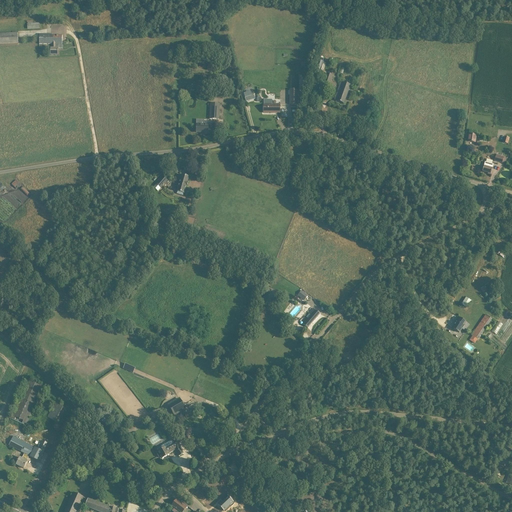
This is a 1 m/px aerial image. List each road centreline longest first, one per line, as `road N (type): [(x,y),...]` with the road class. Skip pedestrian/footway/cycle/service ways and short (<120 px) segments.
road 1 (unclassified): [(481,185),(298,130),(97,157)]
road 2 (unclassified): [(228,453),(257,407),(368,279),(477,216)]
road 3 (track): [(0,230),(66,295),(255,378),(270,393)]
road 4 (unclassified): [(511,498),(387,431),(255,443)]
road 5 (unclassified): [(255,443),(337,413),(511,426)]
road 6 (unclassified): [(0,17),(67,25),(97,157)]
road 7 (track): [(511,6),(342,0)]
